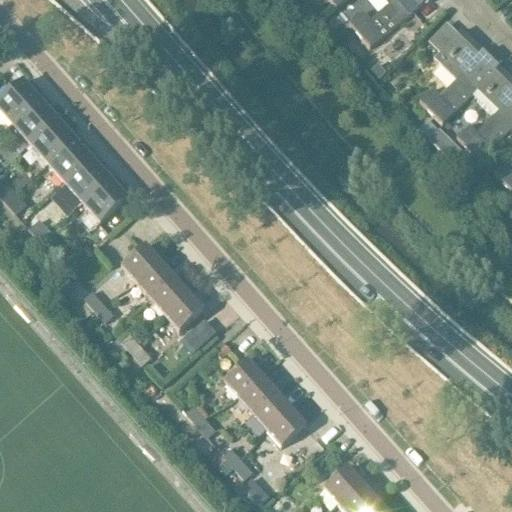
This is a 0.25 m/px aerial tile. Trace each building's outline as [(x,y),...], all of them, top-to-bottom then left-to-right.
[(323,0),(334,12),(348,0),(323,0)] [(368,52),(429,0),(378,0),(385,8),(367,23),(361,15),(347,27),(368,52)] [(431,92),(418,106),(441,128),(470,98),(476,93),(497,71),(459,34),(456,38),(445,28),(427,47),(438,56),(432,62),(455,83),(439,100),(431,92)] [(376,68),(367,76),(375,85),(384,77),(376,68)] [(468,128),(455,142),(478,164),(511,129),(511,84),(497,71),(476,93),(470,98),(492,119),(476,136),(468,128)] [(0,117),(11,130),(37,106),(20,87),(0,104),(0,117)] [(28,150),(55,126),(37,106),(11,130),(28,150)] [(425,125),(417,133),(427,143),(435,134),(425,125)] [(46,169),(73,145),(55,126),(28,150),(46,169)] [(63,189),(91,166),(73,145),(46,169),(63,189)] [(464,161),(456,170),(464,178),(473,170),(464,161)] [(511,170),(506,165),(493,178),(511,196),(511,170)] [(81,209),(108,185),(91,166),(63,189),(81,209)] [(14,197),(23,189),(17,182),(8,190),(4,186),(0,189),(0,203),(3,206),(14,197)] [(98,229),(125,204),(108,185),(81,209),(98,229)] [(25,210),(14,197),(3,206),(14,219),(25,210)] [(38,247),(49,237),(38,224),(27,234),(38,247)] [(48,257),(58,248),(49,237),(38,247),(48,257)] [(135,287),(158,266),(144,250),(120,270),(135,287)] [(149,303),(173,282),(158,266),(135,287),(149,303)] [(164,319),(187,298),(173,282),(149,303),(164,319)] [(91,297),(83,303),(94,315),(101,308),(91,297)] [(178,336),(202,315),(187,298),(164,319),(178,336)] [(104,327),(112,320),(101,308),(94,315),(95,316),(104,327)] [(202,326),(180,346),(190,358),(213,338),(202,326)] [(137,349),(142,345),(133,335),(128,339),(127,338),(120,345),(130,357),(138,350),(137,349)] [(220,364),(230,355),(224,349),(215,357),(220,364)] [(141,369),(149,362),(138,350),(130,357),(141,369)] [(237,402),(261,381),(246,364),(222,385),(237,402)] [(252,418),(275,397),(261,381),(237,402),(252,418)] [(266,435),(290,414),(275,397),(252,418),(266,435)] [(195,430),(203,423),(193,411),(185,418),(195,430)] [(280,451),(304,430),(290,414),(266,435),(280,451)] [(206,442),(213,435),(203,423),(195,430),(206,442)] [(232,472),(240,465),(230,453),(222,460),(225,464),(232,472)] [(225,464),(218,470),(226,479),(233,473),(232,472),(225,464)] [(243,484),(251,477),(240,465),(232,472),(233,473),(243,484)] [(336,509),(360,488),(345,471),(322,492),(336,509)] [(250,483),(241,491),(258,510),(267,502),(250,483)] [(339,511),(365,511),(375,504),(360,488),(336,509),(339,511)]
